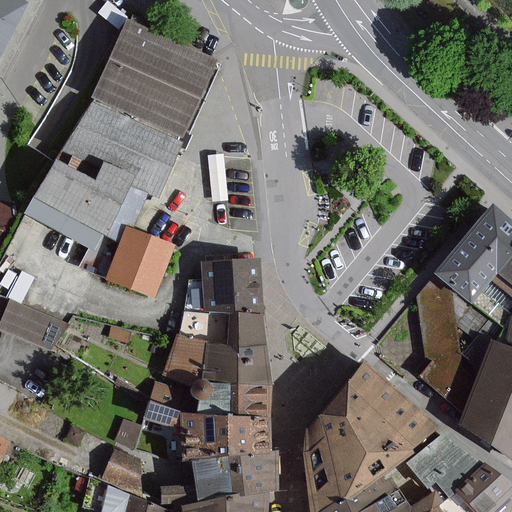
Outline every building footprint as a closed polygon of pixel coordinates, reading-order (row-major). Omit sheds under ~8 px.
[(0,0),(0,71),(37,0),(0,0)] [(130,24),(155,35),(159,25),(145,18),(137,14),(130,24)] [(31,210),(83,242),(94,248),(104,231),(117,239),(124,220),(134,223),(147,190),(157,194),(213,62),(155,35),(130,24),(31,210)] [(511,221),(493,206),(466,239),(437,273),(453,287),(472,302),(499,269),(511,253),(511,221)] [(154,296),(173,246),(152,238),(129,229),(110,279),(154,296)] [(511,253),(499,269),(511,280),(511,253)] [(205,263),(208,312),(231,314),(262,315),(259,289),(258,261),(205,263)] [(422,376),(460,406),(476,367),(462,355),(453,287),(437,273),(419,297),(430,367),(422,376)] [(0,325),(52,349),(63,324),(11,300),(0,324),(0,325)] [(271,386),(262,315),(231,314),(208,312),(188,310),(182,334),(207,340),(204,382),(271,386)] [(204,382),(207,340),(182,334),(165,375),(203,389),(204,382)] [(511,455),(511,346),(507,345),(494,340),(482,372),(467,412),(464,421),(511,455)] [(315,511),(382,466),(438,427),(365,365),(308,432),(312,511),(315,511)] [(204,382),(203,389),(198,414),(247,418),(269,419),(271,386),(204,382)] [(186,392),(157,384),(147,418),(175,427),(186,392)] [(185,460),(195,460),(270,452),(269,419),(247,418),(198,414),(182,413),(185,460)] [(121,416),(117,439),(136,442),(140,419),(121,416)] [(436,481),(450,496),(459,488),(484,464),(444,435),(408,463),(428,487),(436,481)] [(0,438),(0,460),(9,443),(0,438)] [(116,451),(105,478),(141,495),(139,459),(116,451)] [(276,452),(270,452),(195,460),(201,504),(268,492),(277,490),(276,452)] [(511,492),(511,484),(484,464),(459,488),(479,511),(491,511),(500,504),(511,492)] [(389,511),(408,503),(382,466),(315,511),(389,511)] [(267,511),(268,492),(201,504),(184,507),(184,511),(267,511)] [(411,509),(408,503),(389,511),(432,511),(439,506),(444,502),(436,492),(411,509)] [(128,511),(127,511),(145,511),(148,503),(131,495),(128,511)]
